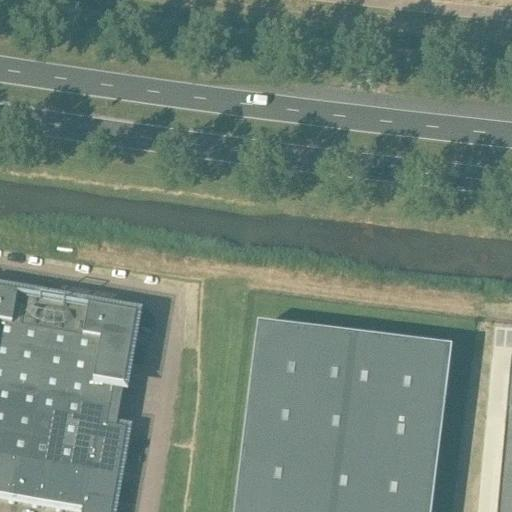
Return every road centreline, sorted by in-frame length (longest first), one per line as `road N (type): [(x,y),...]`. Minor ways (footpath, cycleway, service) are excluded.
road 1 (trunk): [(0,116),(511,183)]
road 2 (trunk): [(511,136),(0,72)]
